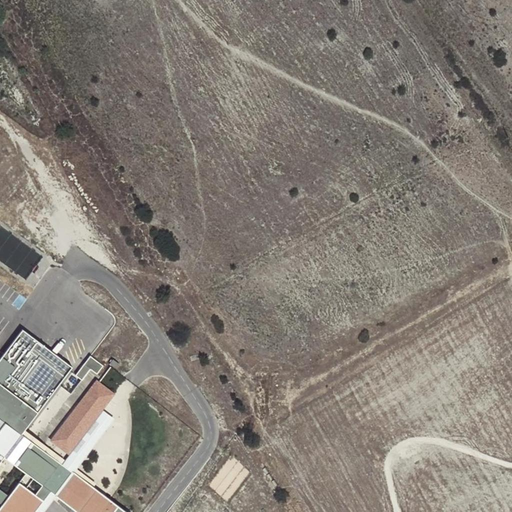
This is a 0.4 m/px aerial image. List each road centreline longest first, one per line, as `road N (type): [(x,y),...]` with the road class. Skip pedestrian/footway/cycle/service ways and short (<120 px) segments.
road 1 (unclassified): [(158,511),(206,450),(210,426),(114,284),(91,268),(76,269),(0,346)]
road 2 (track): [(397,511),(389,455),(403,442),(424,438),(511,465)]
